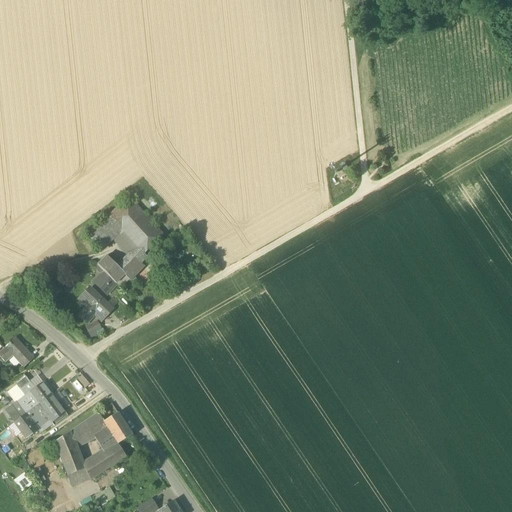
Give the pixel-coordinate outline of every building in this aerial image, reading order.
[(128,199),(120,206),(133,221),(141,213),(128,199)] [(120,206),(97,228),(90,235),(87,237),(101,252),(112,242),(121,233),(121,232),(133,221),(120,206)] [(141,213),(133,221),(121,232),(121,233),(135,248),(143,257),(162,236),(141,213)] [(85,229),(90,235),(97,228),(92,222),(85,229)] [(135,248),(121,233),(112,242),(126,257),(130,254),(135,248)] [(138,262),(143,257),(135,248),(130,254),(138,262)] [(143,268),(138,262),(130,254),(126,257),(117,267),(125,276),(124,277),(129,281),(130,282),(143,268)] [(98,266),(105,273),(116,285),(124,277),(125,276),(117,267),(107,257),(98,266)] [(105,273),(98,266),(94,269),(101,277),(105,273)] [(116,285),(105,273),(101,277),(94,283),(107,295),(116,285)] [(124,277),(116,285),(121,290),(129,281),(124,277)] [(35,292),(47,304),(55,296),(43,284),(35,292)] [(98,300),(99,299),(90,289),(88,291),(98,300)] [(79,301),(87,308),(95,315),(101,321),(112,310),(106,305),(102,301),(99,299),(98,300),(88,291),(79,301)] [(106,305),(112,310),(118,304),(112,298),(106,305)] [(87,324),(95,315),(87,308),(78,316),(87,324)] [(103,333),(97,321),(85,328),(91,339),(103,333)] [(12,356),(23,368),(34,359),(15,339),(0,352),(0,357),(5,363),(12,356)] [(78,381),(85,389),(90,385),(82,376),(77,380),(78,381)] [(16,385),(21,390),(30,383),(25,378),(16,385)] [(76,383),(83,391),(85,389),(78,381),(76,383)] [(34,389),(30,383),(21,390),(25,396),(19,400),(16,402),(18,405),(16,407),(20,412),(22,410),(23,411),(25,414),(38,405),(29,393),(34,389)] [(29,393),(38,405),(52,395),(42,383),(34,389),(29,393)] [(25,396),(21,390),(15,394),(19,400),(25,396)] [(49,420),(50,421),(63,411),(52,395),(38,405),(25,414),(28,418),(32,415),(34,416),(36,415),(37,416),(32,419),(38,428),(49,420)] [(14,423),(25,414),(23,411),(11,419),(14,423)] [(65,413),(63,411),(50,421),(51,423),(65,413)] [(51,423),(54,427),(68,416),(65,413),(51,423)] [(36,429),(38,428),(32,419),(37,416),(36,415),(34,416),(32,415),(28,418),(25,414),(14,423),(26,439),(38,431),(36,429)] [(103,453),(112,467),(126,458),(118,445),(117,445),(104,423),(104,422),(98,414),(85,423),(88,428),(83,431),(89,441),(95,438),(103,453)] [(104,423),(117,445),(118,445),(132,435),(118,414),(104,422),(104,423)] [(88,428),(85,423),(70,432),(76,448),(89,441),(83,431),(88,428)] [(67,477),(84,470),(85,470),(83,466),(76,448),(70,432),(54,443),(67,477)] [(103,453),(96,457),(105,471),(112,467),(103,453)] [(96,457),(83,466),(85,470),(84,470),(91,480),(105,471),(96,457)] [(39,468),(33,471),(39,483),(45,480),(39,468)] [(84,470),(67,477),(72,488),(91,480),(84,470)] [(24,473),(13,480),(21,492),(32,485),(24,473)] [(108,489),(101,493),(105,500),(106,502),(114,498),(108,489)] [(96,506),(105,500),(101,493),(91,499),(96,506)] [(138,509),(139,511),(152,511),(156,510),(150,500),(138,509)] [(157,511),(180,511),(173,501),(157,511)]
